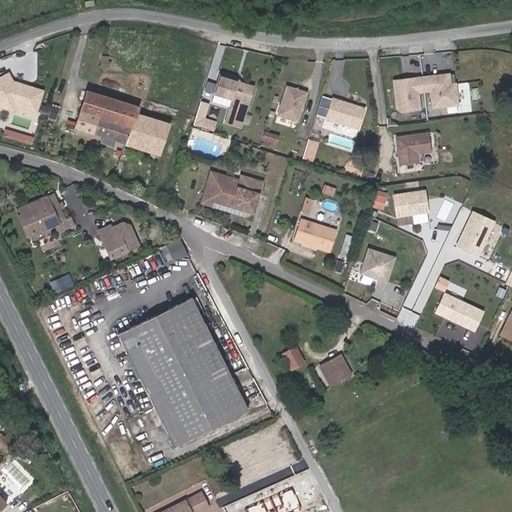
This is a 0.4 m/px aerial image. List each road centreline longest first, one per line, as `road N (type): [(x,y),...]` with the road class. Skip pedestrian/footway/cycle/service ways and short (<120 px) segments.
road 1 (unclassified): [(0,48),(129,11),(307,44),(511,26)]
road 2 (unclassified): [(511,382),(192,230)]
road 3 (unclassified): [(331,511),(192,230)]
road 4 (primary): [(0,298),(107,511)]
road 5 (unknown): [(210,271),(97,326),(95,346),(128,410)]
road 6 (unclassified): [(192,230),(84,177),(0,151)]
